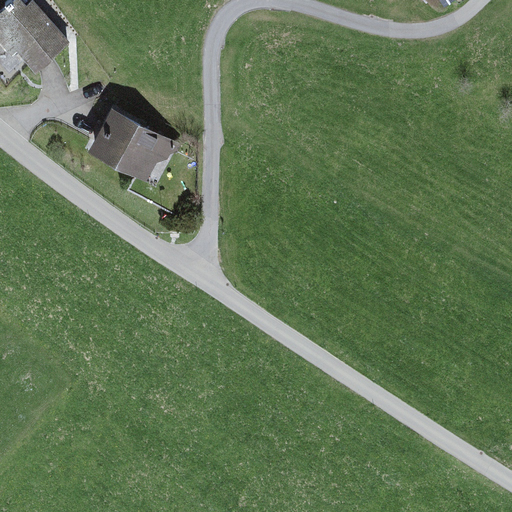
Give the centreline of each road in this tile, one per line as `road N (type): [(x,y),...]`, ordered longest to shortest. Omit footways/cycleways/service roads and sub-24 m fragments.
road 1 (residential): [(207,286),(511,483)]
road 2 (residential): [(247,0),(218,45),(221,144),(207,286)]
road 3 (residential): [(0,131),(207,286)]
road 4 (residential): [(487,0),(437,28),(256,0)]
